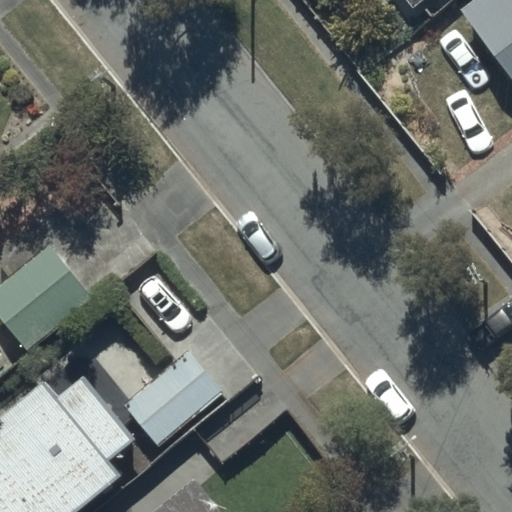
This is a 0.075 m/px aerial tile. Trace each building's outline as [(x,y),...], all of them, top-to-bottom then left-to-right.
[(387,0),(400,16),(419,0),(387,0)] [(511,0),(471,0),(447,19),(511,104),(511,0)] [(36,257),(0,288),(0,338),(18,360),(79,308),(36,257)] [(225,400),(190,357),(125,410),(160,453),(225,400)] [(58,404),(45,388),(0,424),(0,511),(86,511),(117,488),(104,471),(133,449),(82,384),(58,404)] [(221,511),(197,480),(155,511),(221,511)]
